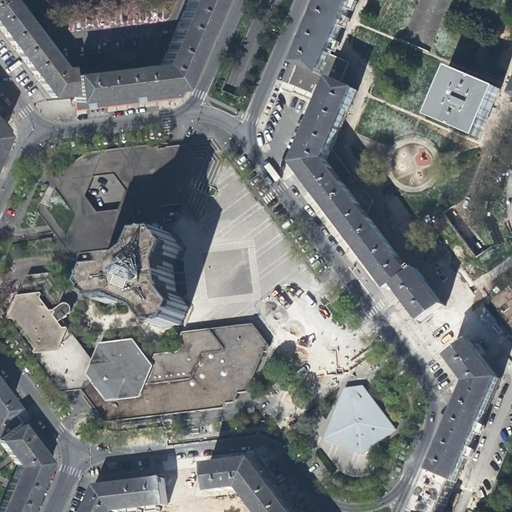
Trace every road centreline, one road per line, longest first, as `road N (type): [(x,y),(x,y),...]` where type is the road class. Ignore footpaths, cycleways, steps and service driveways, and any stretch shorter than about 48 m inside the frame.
road 1 (residential): [(407,478),(425,423),(419,387),(242,135)]
road 2 (residential): [(76,452),(263,436),(282,446),(315,492)]
road 3 (residential): [(191,112),(34,131)]
road 4 (residential): [(242,135),(296,0)]
road 5 (residential): [(0,348),(76,452)]
road 6 (residential): [(238,0),(191,112)]
